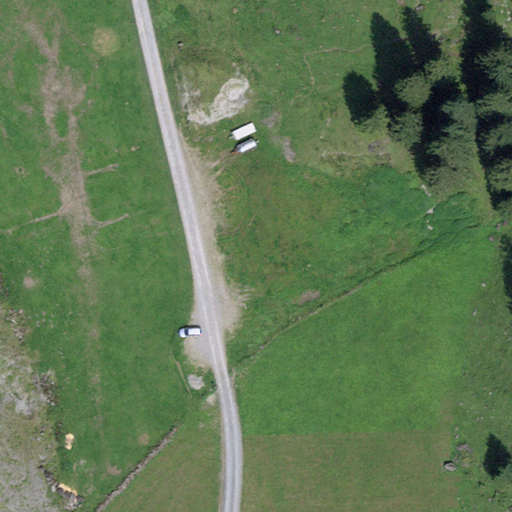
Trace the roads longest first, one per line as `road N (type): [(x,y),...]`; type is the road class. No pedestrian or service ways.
road 1 (track): [(168,130),(231,426),(228,511)]
road 2 (track): [(139,0),(168,130)]
